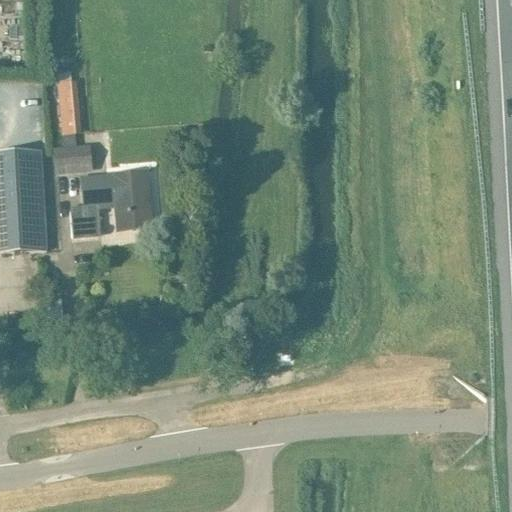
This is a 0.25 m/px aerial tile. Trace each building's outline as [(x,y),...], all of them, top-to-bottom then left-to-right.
[(52,151),(53,177),(91,175),(89,149),(52,151)] [(0,255),(45,254),(44,234),(40,154),(0,156),(0,255)] [(148,228),(143,174),(78,180),(81,209),(69,210),(72,240),(94,238),(92,208),(116,206),(118,230),(148,228)] [(195,277),(196,261),(186,260),(185,276),(195,277)] [(185,293),(193,292),(192,278),(184,279),(185,293)]
